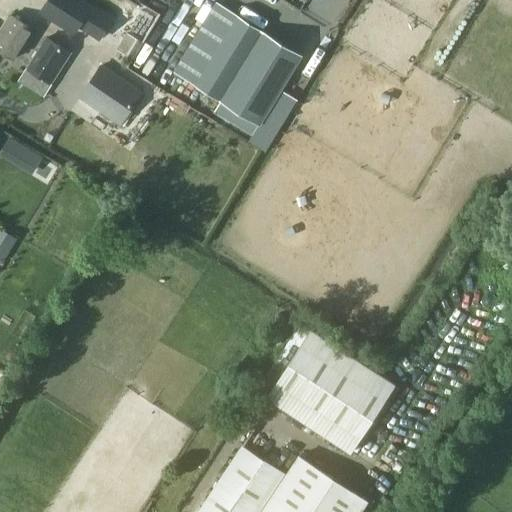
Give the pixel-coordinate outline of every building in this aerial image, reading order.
[(98,39),(111,19),(81,0),(48,0),(41,13),(72,33),(77,25),(98,39)] [(197,7),(201,0),(224,16),(230,7),(219,0),(187,0),(197,7)] [(292,18),(297,9),(280,0),(279,0),(274,9),(292,18)] [(180,6),(173,23),(216,41),(223,23),(180,6)] [(0,52),(12,61),(33,28),(10,13),(0,28),(0,52)] [(239,16),(196,85),(222,101),(215,112),(252,135),(302,55),(239,16)] [(170,24),(159,41),(197,66),(208,50),(170,24)] [(134,59),(144,43),(127,33),(117,49),(134,59)] [(52,84),(72,53),(49,38),(29,69),(52,84)] [(144,65),(184,91),(196,71),(156,46),(144,65)] [(121,126),(142,93),(102,65),(81,99),(121,126)] [(10,137),(1,152),(12,158),(20,143),(10,137)] [(17,238),(5,231),(0,239),(0,244),(10,250),(17,238)] [(395,384),(309,329),(283,369),(275,365),(257,393),(350,453),(395,384)] [(286,474),(243,446),(199,511),(357,511),(366,500),(299,456),(286,474)]
